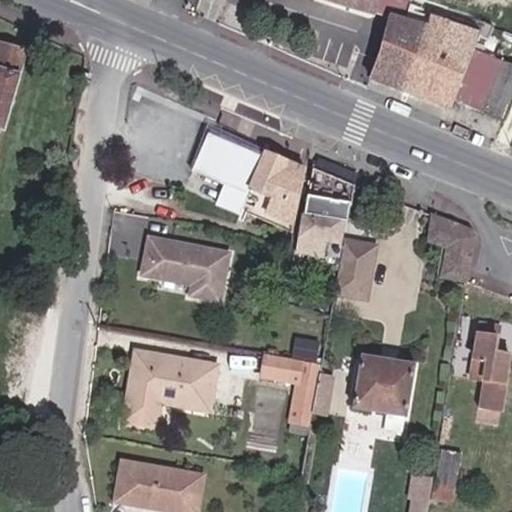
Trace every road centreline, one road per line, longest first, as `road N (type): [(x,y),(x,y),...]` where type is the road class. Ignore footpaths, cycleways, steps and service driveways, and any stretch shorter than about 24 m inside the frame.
road 1 (residential): [(69,511),(57,430),(116,17)]
road 2 (tertiary): [(116,17),(511,182)]
